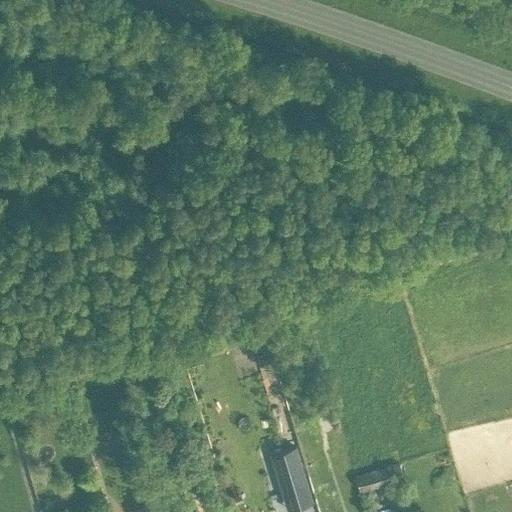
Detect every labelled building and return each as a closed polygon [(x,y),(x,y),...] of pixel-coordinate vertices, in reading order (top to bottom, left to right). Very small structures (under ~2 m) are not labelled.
[(223,330),(228,344),(257,334),(253,320),(223,330)] [(222,331),(209,335),(211,341),(213,348),(226,343),(224,338),(222,331)] [(211,341),(209,335),(183,344),(188,358),(213,349),(211,341)] [(123,411),(117,425),(128,430),(135,415),(123,411)] [(296,444),(269,451),(280,488),(306,480),(296,444)] [(398,461),(354,473),(358,490),(402,478),(398,461)]
